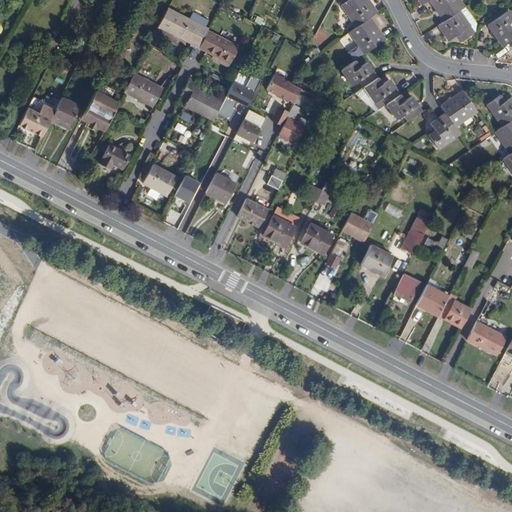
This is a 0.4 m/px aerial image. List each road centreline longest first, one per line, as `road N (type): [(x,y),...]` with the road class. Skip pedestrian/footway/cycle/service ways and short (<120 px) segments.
road 1 (secondary): [(511,428),(110,214)]
road 2 (residential): [(196,57),(110,214)]
road 3 (residential): [(393,0),(410,40),(438,67),(511,77)]
road 4 (secondary): [(110,214),(0,158)]
